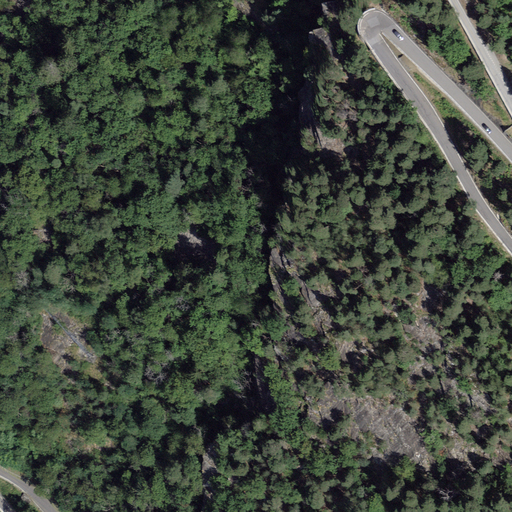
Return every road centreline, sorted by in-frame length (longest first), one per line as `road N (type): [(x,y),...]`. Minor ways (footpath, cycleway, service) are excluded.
road 1 (tertiary): [(511,248),(368,27),(377,20),(389,26),(511,154)]
road 2 (tertiary): [(511,107),(452,0)]
